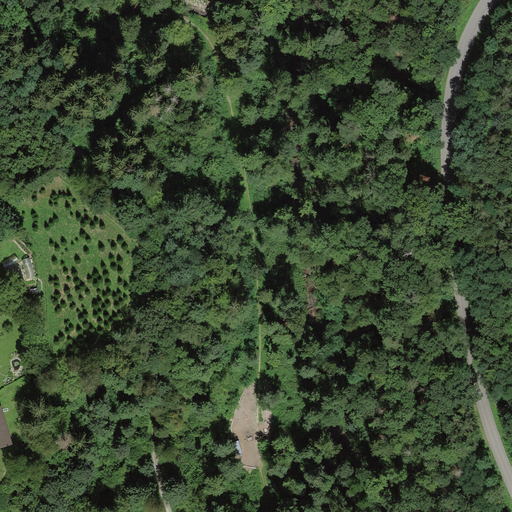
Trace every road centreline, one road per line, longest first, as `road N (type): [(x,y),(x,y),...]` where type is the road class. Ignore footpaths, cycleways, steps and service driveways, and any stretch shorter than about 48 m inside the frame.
road 1 (track): [(0,80),(149,211),(165,244),(173,315),(152,428),(167,511)]
road 2 (unclassified): [(511,483),(461,335),(446,183),(453,65),(486,0)]
